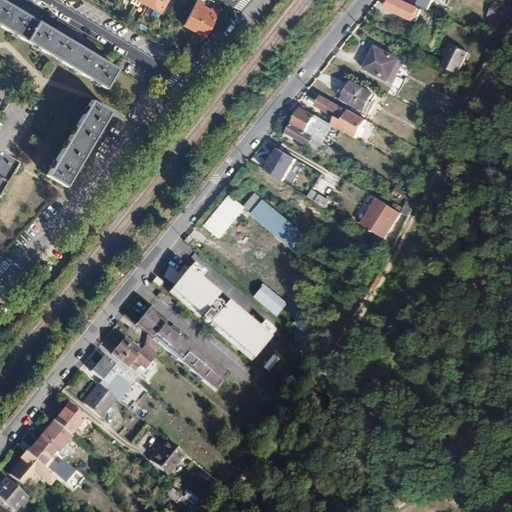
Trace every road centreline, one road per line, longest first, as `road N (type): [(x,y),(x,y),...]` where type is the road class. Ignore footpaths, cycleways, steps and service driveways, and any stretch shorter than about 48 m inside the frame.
road 1 (residential): [(0,442),(364,0)]
road 2 (residential): [(187,86),(15,276)]
road 3 (residential): [(187,86),(47,0)]
